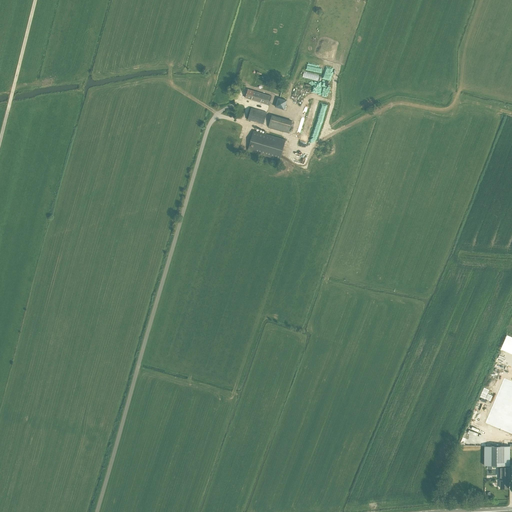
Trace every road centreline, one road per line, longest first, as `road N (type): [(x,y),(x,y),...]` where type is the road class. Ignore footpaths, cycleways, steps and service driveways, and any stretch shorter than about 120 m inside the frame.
road 1 (track): [(250,511),(315,336),(332,263)]
road 2 (track): [(35,0),(0,142)]
